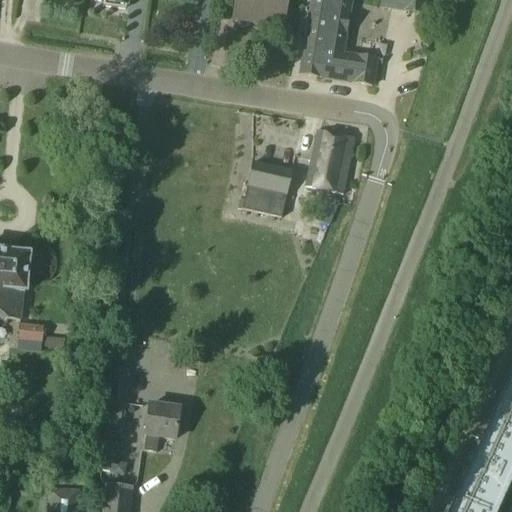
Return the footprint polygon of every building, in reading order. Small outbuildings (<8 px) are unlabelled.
[(94,0),(94,2),(103,4),(103,8),(125,11),(126,0),(94,0)] [(235,0),(232,21),(282,29),(287,0),(235,0)] [(311,0),(303,52),(324,55),(325,47),(343,50),(350,4),(326,0),(311,0)] [(380,0),(380,8),(405,12),(406,0),(380,0)] [(424,0),(406,0),(405,12),(422,15),(424,0)] [(303,52),(299,76),(371,88),(376,62),(342,56),(343,50),(325,47),(324,55),(303,52)] [(316,133),(304,189),(342,197),(354,141),(316,133)] [(241,211),(281,220),(291,172),(251,163),(241,211)] [(315,222),(329,228),(339,204),(324,198),(315,222)] [(0,254),(0,321),(19,323),(22,295),(25,295),(29,257),(0,254)] [(18,325),(18,342),(42,341),(42,325),(18,325)] [(249,332),(241,356),(269,366),(277,342),(249,332)] [(124,407),(127,371),(110,369),(107,406),(124,407)] [(144,436),(145,436),(142,452),(155,454),(157,438),(174,441),(178,410),(148,406),(144,436)] [(132,511),(135,488),(108,486),(105,511),(132,511)] [(53,491),(52,511),(77,511),(78,493),(53,491)]
